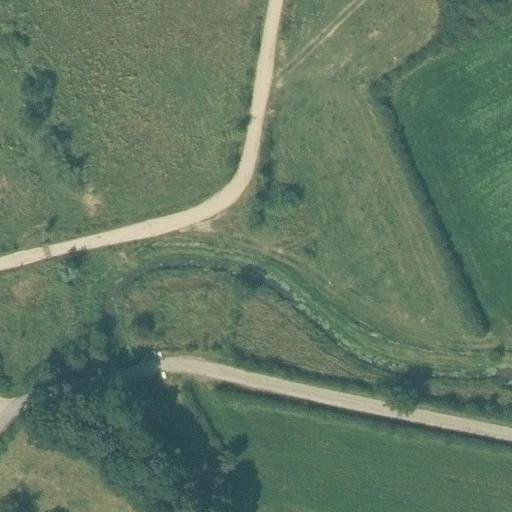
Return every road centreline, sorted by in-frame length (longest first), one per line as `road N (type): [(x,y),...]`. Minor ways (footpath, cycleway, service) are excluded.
road 1 (unclassified): [(1,413),(164,365),(511,434)]
road 2 (track): [(0,264),(161,223),(235,186),(246,168),(275,0)]
road 3 (track): [(263,75),(361,0)]
